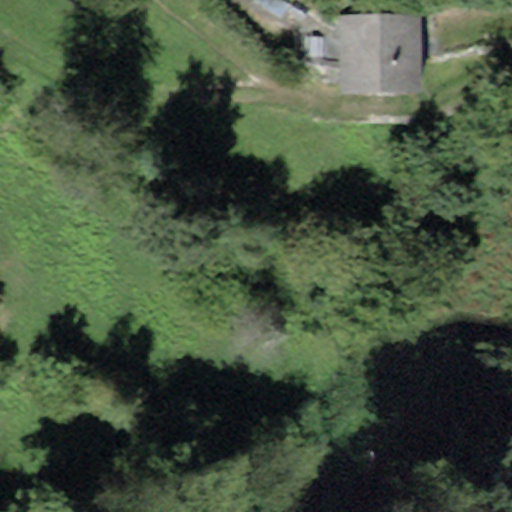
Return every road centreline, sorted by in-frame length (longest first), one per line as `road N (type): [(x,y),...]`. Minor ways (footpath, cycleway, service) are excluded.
road 1 (track): [(312,107),(197,91),(93,96),(0,39)]
road 2 (track): [(312,107),(435,104),(484,70),(511,65)]
